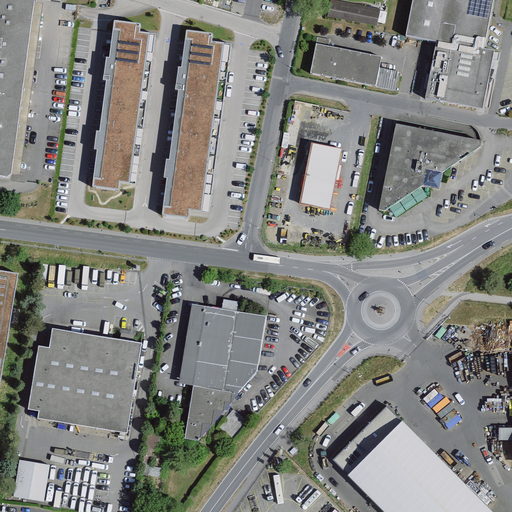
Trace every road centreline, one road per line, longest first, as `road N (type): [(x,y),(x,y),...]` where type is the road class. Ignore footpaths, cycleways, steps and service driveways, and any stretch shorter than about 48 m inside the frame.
road 1 (residential): [(144,220),(76,210),(103,13),(147,0)]
road 2 (residential): [(144,220),(218,226),(246,27)]
road 3 (residential): [(243,260),(295,0)]
road 4 (unclassified): [(0,229),(243,260)]
road 5 (secondary): [(210,511),(362,330)]
road 6 (residential): [(187,9),(173,13),(144,220)]
road 7 (unclassified): [(499,232),(414,260),(320,270)]
